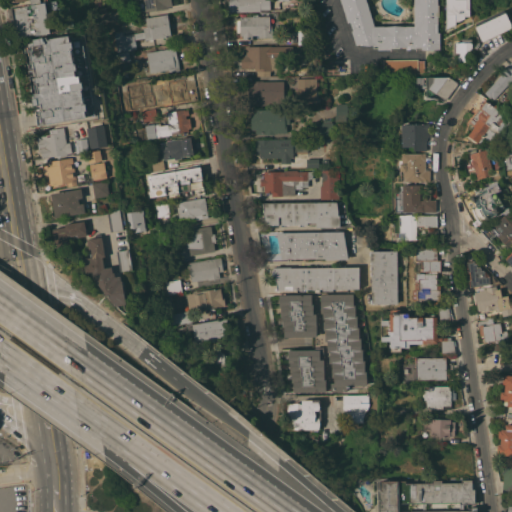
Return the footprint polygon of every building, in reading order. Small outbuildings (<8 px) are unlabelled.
[(143,3),(144,3),(143,0),(170,0),(172,8),(152,11),(152,10),(145,11),(143,3)] [(269,0),(269,9),(260,10),(260,11),(237,12),(236,0),(269,0)] [(437,0),(437,5),(438,5),(438,17),(437,17),(437,24),(437,32),(439,32),(439,49),(427,50),(414,49),(414,48),(409,48),(409,49),(405,49),(405,48),(399,48),(399,47),(390,48),(390,50),(377,50),(377,45),(359,45),(359,44),(355,45),(350,31),(351,30),(349,22),(346,23),(338,0),(365,0),(374,26),(383,26),(413,26),(413,0),(437,0)] [(45,2),(50,33),(12,39),(7,9),(31,5),(40,3),(45,2)] [(445,10),(445,6),(457,7),(457,10),(465,10),(465,26),(443,26),(443,16),(442,16),(442,13),(443,13),(443,10),(445,10)] [(511,27),(479,43),(475,35),(478,34),(474,27),(476,26),(475,23),(503,10),(511,27)] [(119,19),(95,23),(94,14),(118,11),(119,19)] [(114,33),(121,32),(121,34),(123,34),(123,35),(143,31),(142,27),(146,26),(145,17),(167,14),(170,36),(144,40),(144,38),(134,39),(136,48),(117,51),(114,33)] [(236,16),(253,16),(253,15),(257,15),(257,16),(269,16),(269,24),(271,24),(272,37),(258,37),(258,35),(252,35),(252,39),(242,39),(242,35),(239,35),(239,32),(236,32),(236,16)] [(309,29),(310,43),(298,44),(297,30),(309,29)] [(31,42),(31,40),(46,37),(47,40),(49,39),(48,38),(71,35),(72,38),(81,37),(94,115),(36,125),(23,43),(31,42)] [(461,42),(461,39),(471,39),(471,42),(471,53),(464,53),(464,60),(458,60),(458,55),(452,55),(452,44),(455,45),(455,42),(461,42)] [(245,47),(291,46),(291,59),(272,59),(273,71),(269,71),(269,76),(257,76),(257,71),(255,71),(255,68),(240,68),(239,54),(245,54),(245,47)] [(175,47),(177,59),(179,67),(172,68),(172,71),(168,72),(168,69),(149,72),(146,52),(175,47)] [(128,51),(129,60),(118,62),(118,60),(116,60),(115,53),(117,53),(128,51)] [(417,59),(417,60),(424,60),(424,73),(382,74),(382,59),(417,59)] [(501,74),(500,73),(505,67),(511,62),(511,78),(493,99),(490,96),(489,97),(484,93),(501,74)] [(444,100),(430,90),(424,97),(422,88),(415,88),(415,76),(448,77),(457,83),(444,100)] [(182,95),(165,98),(166,100),(161,101),(161,99),(160,99),(159,92),(152,93),(150,83),(179,78),(182,95)] [(297,105),(297,97),(294,97),(294,89),(297,89),(296,78),(316,78),(316,90),(320,92),(320,102),(316,103),(316,104),(297,105)] [(283,104),(251,104),(251,102),(246,102),(246,84),(251,84),(251,81),(283,80),(283,104)] [(466,110),(478,93),(489,102),(490,101),(499,107),(497,109),(499,111),(501,109),(507,114),(503,119),(507,122),(508,118),(511,119),(509,127),(505,126),(499,134),(497,132),(493,132),(492,141),(477,142),(476,143),(467,136),(473,127),(472,126),(473,125),(468,122),(473,115),(472,114),(474,111),(472,110),(473,108),(471,106),(467,111),(466,110)] [(334,115),(335,115),(335,114),(331,114),(331,108),(335,108),(335,103),(346,103),(346,104),(346,117),(346,121),(334,121),(334,115)] [(155,109),(156,119),(142,122),(140,111),(141,111),(155,109)] [(160,125),(168,124),(166,112),(184,109),(184,110),(187,109),(188,115),(185,115),(186,118),(189,118),(191,131),(146,139),(144,125),(153,123),(153,124),(159,123),(160,125)] [(284,109),(284,125),(286,125),(286,132),(274,132),(274,134),(264,134),(264,133),(255,133),(255,130),(250,130),(250,113),(255,113),(255,109),(284,109)] [(86,128),(94,127),(94,122),(102,121),(103,125),(104,125),(107,146),(90,148),(86,128)] [(332,136),(318,136),(318,123),(332,122),(332,136)] [(425,140),(425,150),(412,151),(412,147),(401,147),(401,124),(429,124),(429,131),(427,131),(427,140),(425,140)] [(63,127),(65,137),(70,136),(71,143),(70,143),(71,153),(67,154),(67,155),(54,157),(54,156),(41,158),(40,151),(38,151),(36,136),(49,134),(49,130),(63,127)] [(173,159),(173,158),(164,160),(165,168),(164,169),(152,171),(151,160),(159,158),(157,148),(160,148),(159,143),(165,142),(165,141),(194,135),(197,152),(192,152),(193,154),(189,155),(190,156),(186,157),(186,155),(184,155),(184,156),(181,156),(181,155),(180,156),(180,158),(173,159)] [(86,138),(89,151),(76,153),(76,151),(74,140),(86,138)] [(259,158),(259,153),(255,153),(255,139),(307,138),(307,151),(292,151),(292,157),(290,157),(290,163),(280,164),(280,157),(259,158)] [(106,160),(89,162),(87,152),(105,149),(106,160)] [(471,158),(470,159),(468,154),(469,154),(468,150),(475,149),(475,152),(486,149),(491,170),(489,171),(490,175),(476,179),(474,168),(473,168),(472,163),(470,164),(469,161),(471,160),(471,159),(471,158)] [(511,167),(506,169),(503,151),(511,149),(511,167)] [(429,170),(429,181),(427,181),(427,182),(404,182),(404,181),(400,181),(400,171),(399,171),(399,163),(401,163),(401,159),(401,154),(425,154),(425,169),(427,169),(427,170),(429,170)] [(77,185),(67,186),(67,185),(60,186),(60,184),(50,186),(46,162),(72,157),(77,185)] [(318,158),(318,167),(306,167),(306,158),(318,158)] [(104,161),(107,177),(98,179),(99,179),(94,180),(94,179),(92,180),(89,164),(104,161)] [(199,166),(203,187),(149,197),(148,191),(149,190),(147,175),(199,166)] [(338,169),(339,199),(320,199),(319,186),(322,186),(321,169),(338,169)] [(266,196),(265,184),(260,185),(259,178),(266,178),(265,172),(283,171),(283,170),(296,170),(296,171),(312,171),(312,178),(307,178),(307,187),(301,187),(301,188),(294,188),(294,195),(266,196)] [(92,183),(107,180),(109,195),(94,198),(92,183)] [(496,183),(509,208),(488,219),(486,220),(485,220),(484,220),(483,218),(479,223),(475,218),(473,214),(470,208),(466,211),(458,192),(472,188),(478,194),(480,192),(480,191),(480,190),(483,189),(484,189),(486,189),(487,188),(496,183)] [(402,211),(402,208),(398,208),(398,192),(402,192),(402,185),(419,185),(419,200),(435,200),(435,211),(434,211),(402,211)] [(81,188),(82,197),(78,198),(79,204),(83,203),(85,212),(55,217),(51,193),(81,188)] [(177,202),(204,197),(207,214),(207,217),(195,219),(194,217),(184,219),(183,217),(178,218),(176,207),(178,207),(177,202)] [(154,204),(172,201),(174,212),(157,217),(154,204)] [(261,203),(336,202),(337,215),(338,215),(339,221),(340,221),(341,226),(315,227),(315,223),(307,223),(307,225),(304,225),(304,226),(299,226),(299,225),(286,224),(286,226),(281,226),(281,225),(265,225),(263,213),(261,203)] [(107,211),(119,209),(123,229),(110,232),(107,211)] [(142,209),(143,213),(142,213),(145,230),(139,231),(139,226),(134,227),(134,228),(133,228),(133,227),(129,228),(126,212),(142,209)] [(506,212),(511,218),(511,234),(506,228),(498,236),(491,229),(500,220),(499,219),(506,212)] [(435,226),(424,226),(424,225),(420,225),(421,239),(415,239),(415,240),(399,241),(398,215),(411,214),(411,215),(416,217),(416,215),(434,215),(435,226)] [(87,220),(88,226),(84,227),(86,235),(77,237),(77,235),(68,236),(69,245),(55,248),(52,228),(65,226),(64,224),(87,220)] [(214,251),(187,255),(184,229),(210,226),(211,234),(214,233),(215,241),(213,241),(214,251)] [(343,234),(344,233),(348,257),(324,259),(324,258),(280,259),(276,232),(342,231),(343,234)] [(92,257),(90,248),(88,248),(86,239),(96,238),(95,234),(101,233),(104,256),(102,257),(104,267),(111,266),(112,273),(114,272),(115,276),(120,276),(120,281),(121,280),(126,312),(124,312),(119,308),(89,274),(85,274),(83,258),(92,257)] [(436,260),(440,260),(440,271),(436,271),(436,280),(437,281),(438,282),(438,283),(437,284),(436,286),(439,286),(440,299),(436,300),(436,304),(433,304),(432,300),(416,300),(416,290),(418,290),(418,279),(415,280),(415,274),(424,273),(424,271),(421,272),(421,268),(418,268),(418,261),(415,261),(414,248),(436,248),(436,260)] [(128,249),(132,269),(119,271),(116,251),(128,249)] [(511,249),(503,258),(511,268),(511,249)] [(396,250),(396,303),(369,303),(369,299),(370,299),(370,276),(369,276),(369,272),(370,272),(370,269),(369,269),(369,265),(370,265),(370,264),(369,264),(369,254),(368,254),(368,251),(396,250)] [(220,257),(222,271),(218,272),(219,278),(191,282),(187,262),(220,257)] [(491,274),(499,282),(499,284),(489,285),(489,284),(470,287),(469,279),(470,279),(469,272),(468,272),(466,262),(473,261),(474,263),(475,263),(476,267),(479,266),(480,267),(480,270),(482,270),(488,276),(491,274)] [(358,267),(358,288),(276,290),(274,276),(273,276),(272,267),(290,267),(290,268),(310,268),(311,264),(316,264),(316,267),(321,267),(321,265),(327,265),(327,267),(338,267),(338,264),(343,264),(343,267),(358,267)] [(181,292),(166,294),(164,281),(179,279),(181,292)] [(509,314),(501,315),(500,311),(496,312),(495,309),(477,313),(476,306),(475,306),(472,294),(473,293),(479,291),(479,290),(485,289),(485,288),(491,286),(491,289),(499,289),(500,296),(506,295),(509,314)] [(185,294),(222,287),(226,305),(205,309),(204,305),(188,309),(185,294)] [(310,294),(311,304),(312,304),(312,308),(315,308),(315,336),(283,336),(283,327),(281,327),(281,317),(280,317),(279,307),(278,307),(278,295),(310,294)] [(330,383),(333,383),(333,374),(331,374),(331,363),(328,363),(328,355),(329,355),(329,352),(326,352),(326,341),(325,341),(324,330),(323,330),(322,321),(324,321),(323,319),(322,319),(322,308),(320,308),(320,294),(352,294),(352,305),(354,305),(354,316),(356,316),(356,327),(358,327),(358,338),(360,338),(360,349),(362,349),(362,360),(364,360),(364,372),(366,372),(366,385),(350,385),(350,389),(353,389),(353,391),(330,392),(330,383)] [(448,307),(448,308),(448,307),(450,319),(438,319),(438,307),(448,307)] [(167,314),(190,310),(192,320),(169,324),(167,314)] [(440,341),(436,341),(436,343),(408,344),(409,347),(400,347),(400,351),(389,352),(389,341),(381,341),(380,336),(389,336),(389,331),(385,331),(385,325),(380,325),(380,320),(389,320),(389,314),(392,314),(392,312),(397,312),(397,313),(407,313),(407,317),(436,317),(436,337),(450,337),(450,341),(453,340),(454,352),(441,352),(440,341)] [(226,318),(229,338),(194,344),(192,330),(187,331),(186,323),(191,322),(191,324),(226,318)] [(501,333),(503,332),(502,331),(506,330),(507,341),(484,344),(483,337),(480,337),(478,327),(481,327),(481,325),(499,322),(501,333)] [(316,350),(316,347),(322,347),(323,354),(319,355),(319,360),(323,360),(323,379),(325,379),(325,392),(292,392),(292,382),(291,382),(290,372),(289,373),(289,363),(287,363),(287,350),(316,350)] [(232,361),(225,371),(210,359),(217,349),(232,361)] [(441,357),(441,355),(446,355),(446,370),(448,370),(448,377),(446,377),(446,380),(442,380),(442,379),(433,379),(414,379),(414,368),(412,368),(412,357),(414,357),(441,357)] [(511,455),(496,455),(497,444),(499,444),(500,438),(497,438),(498,430),(500,431),(500,429),(504,429),(505,424),(511,424),(511,406),(506,406),(507,401),(503,401),(503,399),(499,399),(500,391),(503,392),(504,385),(501,385),(502,375),(511,375),(511,455)] [(453,400),(453,406),(442,406),(442,408),(425,409),(425,400),(423,400),(423,390),(428,390),(428,386),(450,386),(450,394),(454,394),(454,400),(453,400)] [(367,394),(367,422),(345,422),(345,412),(342,412),(342,395),(367,394)] [(286,402),(286,404),(296,402),(300,404),(300,400),(310,399),(310,402),(318,402),(318,429),(289,429),(289,415),(282,415),(282,403),(284,403),(286,402)] [(450,419),(450,421),(454,421),(454,436),(449,436),(449,437),(429,437),(430,418),(450,419)] [(511,494),(501,493),(503,475),(500,475),(501,461),(508,461),(511,461),(511,462),(511,494)] [(378,511),(378,499),(377,499),(377,490),(379,490),(379,481),(405,481),(405,483),(431,483),(431,480),(441,480),(441,483),(461,482),(460,480),(471,480),(471,489),(474,489),(474,504),(459,504),(459,503),(399,504),(399,511),(468,510),(468,507),(471,507),(476,507),(476,511),(378,511)]
